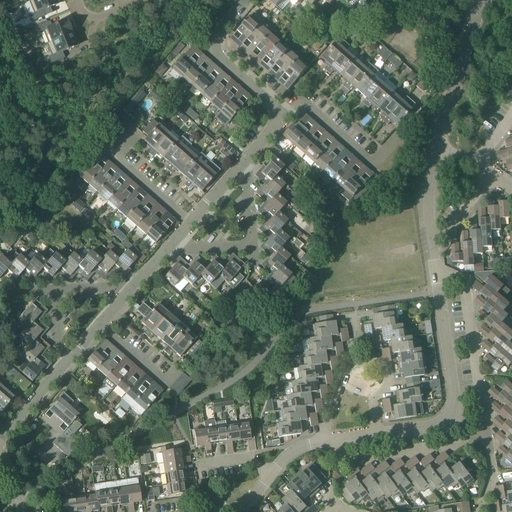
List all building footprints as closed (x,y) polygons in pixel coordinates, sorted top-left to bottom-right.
[(33,14),(28,16),(31,22),(45,16),(43,11),(57,5),(54,0),(32,0),(28,2),(33,14)] [(283,0),(276,8),(281,12),(289,3),(290,3),(294,7),(300,0),(283,0)] [(254,12),(237,31),(247,40),(260,25),(264,21),(254,12)] [(315,24),(319,19),(315,16),(311,20),(315,24)] [(302,29),(306,25),(300,20),(297,24),(302,29)] [(49,22),(38,27),(40,33),(43,32),(48,43),(51,42),(71,34),(66,21),(52,27),(49,22)] [(260,25),(247,40),(256,48),(270,34),(260,25),(264,21),(260,25)] [(348,27),(353,31),(358,25),(354,21),(348,27)] [(364,40),(369,34),(367,32),(365,30),(360,36),(364,40)] [(48,43),(46,44),(51,56),(48,58),(50,64),(64,58),(62,53),(76,47),(71,34),(51,42),(48,43)] [(279,42),(270,34),(256,48),(266,57),(279,42)] [(339,37),(335,42),(321,58),(328,64),(323,69),(326,72),(345,51),(349,46),(339,37)] [(378,42),(378,41),(374,38),(370,42),(374,46),(378,42)] [(322,45),(316,41),(312,47),(319,51),(322,45)] [(279,42),(266,57),(275,65),(289,51),(279,42)] [(298,59),(289,51),(275,65),(285,74),(298,59)] [(355,59),(345,51),(326,72),(330,75),(334,69),(341,75),(355,59)] [(202,56),(199,53),(193,60),(196,62),(202,56)] [(194,64),(185,55),(172,70),(181,79),(194,64)] [(258,65),(261,68),(267,61),(264,59),(258,65)] [(285,74),(295,83),(304,72),(308,68),(298,59),(285,74)] [(355,59),(341,75),(347,81),(343,86),(346,89),(364,67),(355,59)] [(368,63),(364,67),(346,89),(349,91),(353,86),(360,92),(378,71),(368,63)] [(194,64),(181,79),(191,87),(204,72),(194,64)] [(407,68),(403,64),(398,70),(402,74),(407,68)] [(221,73),(218,70),(213,77),(216,79),(221,73)] [(387,80),(378,71),(360,92),(366,98),(362,103),(365,105),(384,84),(387,80)] [(214,80),(204,72),(191,87),(201,95),(214,80)] [(413,82),(417,77),(412,72),(406,80),(409,82),(413,82)] [(286,78),(283,76),(277,82),(280,85),(286,78)] [(223,89),(214,80),(201,95),(210,104),(223,89)] [(416,87),(422,93),(428,87),(422,81),(416,87)] [(384,84),(365,105),(368,108),(373,103),(379,109),(393,93),(384,84)] [(161,92),(166,96),(169,92),(164,88),(161,92)] [(149,99),(151,97),(158,103),(163,98),(153,89),(146,97),(149,99)] [(223,89),(210,104),(220,112),(233,97),(223,89)] [(403,101),(393,93),(379,109),(385,114),(381,120),(384,122),(403,101)] [(407,96),(403,101),(384,122),(387,125),(392,120),(398,126),(409,114),(412,109),(411,108),(415,104),(407,96)] [(233,97),(220,112),(214,118),(224,127),(237,113),(241,116),(247,109),(242,106),(233,97)] [(185,103),(180,109),(185,112),(189,107),(185,103)] [(142,132),(147,137),(143,141),(150,147),(144,154),(147,157),(149,155),(167,134),(152,120),(142,132)] [(316,124),(313,122),(308,128),(310,131),(316,124)] [(309,132),(299,123),(297,126),(294,123),(283,136),(296,147),(309,132)] [(326,133),(323,130),(317,137),(320,139),(326,133)] [(318,141),(309,132),(296,147),(305,155),(318,141)] [(167,134),(149,155),(151,157),(155,152),(163,158),(177,142),(167,134)] [(181,137),(177,142),(163,158),(168,164),(164,169),(168,172),(190,146),(187,143),(187,141),(181,137)] [(216,147),(220,151),(222,148),(226,144),(222,141),(216,147)] [(318,141),(305,155),(315,164),(328,149),(318,141)] [(235,152),(226,144),(222,148),(231,156),(235,152)] [(200,155),(190,146),(168,172),(170,174),(175,169),(182,175),(200,155)] [(328,149),(315,164),(324,172),(337,158),(338,158),(328,149)] [(201,154),(200,155),(182,175),(188,181),(184,185),(187,188),(206,167),(209,163),(206,160),(206,158),(201,154)] [(286,159),(280,154),(277,158),(282,163),(286,159)] [(354,158),(351,156),(346,162),(348,165),(354,158)] [(347,166),(338,158),(337,158),(324,172),(334,181),(347,166)] [(274,177),(283,168),(273,159),(260,174),(267,180),(263,185),(266,187),(274,177)] [(88,185),(101,170),(91,162),(78,176),(88,185)] [(295,167),(290,162),(286,166),(291,171),(295,167)] [(347,166),(334,181),(343,189),(356,174),(347,166)] [(206,167),(187,188),(190,191),(194,186),(201,192),(216,176),(206,167)] [(101,170),(88,185),(98,194),(111,179),(101,170)] [(343,189),(339,194),(349,202),(353,198),(357,202),(367,191),(362,187),(366,183),(356,174),(343,189)] [(274,177),(266,187),(262,191),(260,190),(255,194),(267,205),(276,195),(284,186),(274,177)] [(120,188),(111,179),(98,194),(107,202),(120,188)] [(300,191),(303,186),(299,183),(295,188),(300,191)] [(120,188),(107,202),(117,211),(130,196),(120,188)] [(276,195),(267,205),(263,210),(270,216),(266,220),(269,222),(277,213),(286,204),(276,195)] [(130,196),(117,211),(126,219),(139,205),(130,196)] [(75,202),(72,206),(79,212),(82,208),(75,202)] [(339,208),(332,202),(327,207),(335,214),(339,208)] [(499,219),(500,219),(509,219),(508,202),(498,203),(499,207),(487,208),(488,215),(489,215),(499,214),(499,219)] [(298,213),(302,208),(295,203),(291,208),(298,213)] [(149,213),(139,205),(126,219),(136,228),(149,213)] [(158,221),(149,213),(136,228),(145,236),(158,221)] [(269,222),(264,227),(272,234),(268,238),(270,240),(278,231),(279,231),(287,222),(277,213),(269,222)] [(489,215),(489,219),(478,220),(479,227),(480,227),(490,226),(490,231),(491,231),(500,231),(500,219),(499,219),(499,214),(489,215)] [(96,223),(101,228),(105,223),(100,218),(96,223)] [(293,220),(290,224),(297,230),(301,226),(293,220)] [(158,221),(145,236),(155,245),(168,230),(158,221)] [(482,248),(492,248),(491,231),(490,231),(490,226),(480,227),(481,231),(470,232),(470,239),(472,239),(481,238),(482,243),(482,248)] [(13,235),(19,241),(28,231),(26,229),(25,229),(12,235),(13,235)] [(266,245),(273,252),(269,256),(271,258),(280,249),(288,240),(279,231),(278,231),(270,240),(266,245)] [(293,238),(290,241),(296,246),(299,244),(293,238)] [(472,239),(472,243),(461,244),(461,251),(463,251),(462,251),(472,251),(473,255),(482,255),(482,248),(482,243),(481,238),(472,239)] [(105,249),(111,254),(116,249),(110,244),(105,249)] [(280,249),(271,258),(267,263),(274,270),(270,274),(273,276),(281,266),(282,267),(290,257),(280,249)] [(38,274),(40,276),(44,271),(51,278),(64,263),(50,250),(41,260),(46,264),(38,274)] [(462,251),(463,251),(463,255),(452,256),(452,263),(463,262),(464,267),(474,267),(473,255),(472,251),(462,251)] [(108,252),(100,261),(100,262),(92,272),(94,273),(98,269),(105,275),(109,271),(109,270),(118,261),(108,252)] [(126,252),(118,261),(109,270),(109,271),(112,273),(116,268),(123,275),(136,260),(126,252)] [(7,263),(10,266),(2,275),(1,276),(4,278),(8,273),(15,279),(20,274),(29,265),(15,253),(7,263)] [(82,263),(74,272),(76,274),(80,270),(87,277),(92,272),(100,262),(90,253),(82,262),(82,263)] [(64,263),(65,264),(56,273),(58,275),(62,271),(69,277),(74,272),(82,263),(82,262),(73,254),(64,263)] [(0,277),(1,276),(2,275),(10,266),(7,263),(0,256),(0,277)] [(29,265),(20,274),(22,276),(26,272),(33,278),(38,274),(46,264),(41,260),(37,256),(36,256),(29,265)] [(502,259),(493,260),(494,269),(503,269),(502,259)] [(511,259),(502,259),(503,269),(511,268),(511,259)] [(230,261),(225,266),(226,266),(216,276),(223,281),(233,290),(243,279),(237,273),(246,263),(246,262),(243,265),(241,263),(237,267),(230,261)] [(212,262),(207,267),(199,277),(203,281),(215,290),(223,281),(216,276),(226,266),(225,266),(223,264),(219,268),(212,262)] [(194,263),(189,268),(181,277),(188,284),(191,286),(195,290),(203,281),(199,277),(207,267),(205,265),(201,269),(194,263)] [(189,268),(187,266),(183,270),(175,264),(163,279),(179,293),(188,284),(181,277),(189,268)] [(291,276),(291,275),(282,267),(281,266),(273,276),(268,281),(276,287),(272,292),(274,294),(278,290),(281,293),(294,279),(291,276)] [(301,278),(306,281),(311,276),(306,272),(304,275),(301,278)] [(509,292),(503,287),(491,276),(484,283),(488,286),(480,294),(486,299),(487,298),(493,290),(497,294),(503,299),(509,292)] [(490,301),(483,309),(488,314),(489,313),(496,306),(499,309),(499,308),(503,312),(509,304),(503,299),(497,294),(493,290),(487,298),(490,301)] [(260,304),(266,297),(261,293),(255,299),(260,304)] [(2,305),(3,305),(7,309),(10,306),(5,301),(2,305)] [(236,309),(239,312),(247,318),(250,315),(246,310),(249,307),(243,302),(236,309)] [(147,337),(167,313),(157,305),(151,311),(142,303),(136,311),(145,319),(141,324),(148,329),(143,334),(147,337)] [(3,305),(0,308),(0,311),(4,315),(8,310),(7,309),(3,305)] [(36,319),(41,314),(31,305),(18,319),(28,329),(36,319)] [(496,306),(489,313),(492,316),(485,324),(490,329),(491,328),(498,320),(502,323),(508,316),(503,312),(499,308),(499,309),(496,306)] [(373,310),(374,322),(363,324),(363,327),(371,326),(371,327),(375,326),(376,330),(383,329),(397,327),(394,307),(373,310)] [(228,309),(224,314),(231,320),(235,315),(228,309)] [(176,322),(167,313),(147,337),(150,340),(154,335),(160,341),(176,322)] [(28,329),(19,338),(29,347),(37,337),(38,337),(42,332),(35,326),(39,321),(36,319),(28,329)] [(491,328),(494,330),(487,338),(492,343),(494,342),(493,342),(500,335),(504,338),(509,343),(511,339),(511,332),(502,323),(498,320),(491,328)] [(227,325),(222,321),(219,326),(223,329),(227,325)] [(186,330),(176,322),(160,341),(167,346),(162,351),(165,354),(186,330)] [(335,332),(339,332),(339,331),(346,330),(345,327),(334,328),(333,323),(312,327),(314,339),(328,337),(335,336),(335,332)] [(383,329),(383,334),(379,334),(380,339),(384,338),(385,342),(392,341),(406,339),(404,326),(397,327),(383,329)] [(186,330),(165,354),(169,357),(173,352),(180,357),(191,345),(196,339),(186,330)] [(497,345),(489,353),(495,358),(496,357),(502,349),(506,353),(511,357),(511,356),(511,345),(509,343),(504,338),(500,335),(493,342),(494,342),(497,345)] [(29,347),(21,356),(30,365),(39,355),(43,350),(36,344),(40,339),(38,337),(37,337),(29,347)] [(314,339),(307,340),(309,354),(323,352),(330,351),(329,347),(333,346),(333,342),(329,342),(328,337),(314,339)] [(392,341),(392,346),(388,346),(389,351),(394,351),(394,354),(401,353),(415,351),(413,338),(406,339),(392,341)] [(0,347),(0,352),(3,355),(11,347),(5,342),(0,347)] [(107,357),(98,348),(87,360),(97,369),(107,357)] [(401,353),(402,358),(398,358),(398,363),(402,363),(403,366),(424,363),(422,349),(415,351),(401,353)] [(496,357),(499,360),(491,368),(494,370),(497,373),(504,365),(508,368),(511,362),(511,357),(506,353),(502,349),(496,357)] [(309,354),(302,355),(304,368),(318,366),(325,365),(324,361),(329,360),(328,356),(324,357),(323,352),(309,354)] [(30,365),(22,373),(32,382),(44,368),(37,362),(41,357),(39,355),(30,365)] [(117,365),(107,357),(97,369),(106,377),(117,365)] [(426,376),(424,363),(403,366),(402,363),(398,363),(400,375),(404,374),(405,379),(406,386),(420,384),(419,377),(426,376)] [(117,365),(106,377),(116,386),(126,373),(117,365)] [(304,368),(297,369),(299,382),(313,380),(319,379),(319,375),(323,374),(323,370),(319,371),(318,366),(304,368)] [(183,375),(190,381),(191,381),(194,377),(196,375),(198,373),(191,367),(183,375)] [(126,373),(116,386),(125,394),(136,382),(126,373)] [(30,384),(17,374),(11,381),(23,391),(30,384)] [(71,387),(75,382),(70,378),(66,383),(71,387)] [(299,382),(291,383),(293,396),(307,394),(314,393),(314,389),(318,388),(317,384),(313,385),(313,380),(299,382)] [(440,387),(439,380),(427,382),(428,389),(440,387)] [(125,394),(120,399),(130,407),(145,390),(136,382),(125,394)] [(511,399),(511,386),(507,382),(501,389),(504,392),(496,401),(502,406),(503,404),(509,397),(511,399)] [(406,386),(407,392),(400,393),(399,391),(395,392),(397,402),(401,401),(402,406),(413,404),(420,403),(423,403),(420,384),(406,386)] [(3,389),(0,393),(0,413),(13,398),(3,389)] [(145,390),(130,407),(140,416),(155,399),(145,390)] [(72,402),(63,394),(47,411),(57,420),(68,407),(72,402)] [(293,396),(286,397),(288,410),(303,408),(309,407),(309,403),(313,402),(312,398),(308,399),(307,394),(293,396)] [(511,399),(509,397),(503,404),(506,407),(498,415),(504,420),(505,419),(511,412),(511,399)] [(222,400),(224,407),(233,406),(232,399),(222,400)] [(224,407),(222,400),(212,402),(213,409),(224,407)] [(402,406),(395,407),(394,406),(390,407),(391,416),(396,415),(396,420),(422,416),(420,403),(413,404),(402,406)] [(63,433),(62,432),(51,444),(67,458),(80,443),(72,435),(74,434),(80,426),(74,420),(78,416),(68,407),(57,420),(67,428),(63,433)] [(288,410),(281,411),(283,424),(297,422),(298,422),(304,421),(304,417),(308,417),(307,412),(303,413),(303,408),(288,410)] [(505,419),(508,422),(501,430),(506,435),(507,434),(507,433),(511,427),(511,412),(505,419)] [(229,443),(226,425),(225,420),(215,422),(216,427),(218,445),(225,443),(226,447),(231,447),(231,443),(231,442),(229,443)] [(218,445),(216,427),(215,422),(204,423),(205,429),(207,446),(209,446),(218,445)] [(251,422),(237,424),(240,441),(243,441),(244,442),(247,442),(247,440),(250,440),(248,429),(252,428),(251,422)] [(283,424),(276,425),(278,438),(299,435),(299,432),(303,431),(302,426),(298,427),(298,422),(297,422),(283,424)] [(237,424),(226,425),(229,443),(231,442),(231,443),(240,441),(237,424)] [(511,427),(507,433),(507,434),(510,436),(503,445),(508,450),(509,449),(509,448),(511,445),(511,427)] [(207,446),(205,429),(193,431),(196,448),(203,447),(204,451),(210,450),(209,446),(207,446)] [(162,464),(185,461),(185,458),(180,459),(179,451),(169,452),(169,447),(160,448),(161,453),(162,464)] [(141,465),(151,464),(149,454),(139,456),(141,465)] [(162,464),(164,475),(182,472),(181,464),(186,464),(185,461),(162,464)] [(454,469),(450,472),(458,484),(461,488),(466,484),(467,486),(473,481),(460,464),(457,466),(455,463),(451,466),(454,469)] [(439,471),(435,474),(443,486),(446,490),(451,486),(453,488),(458,484),(450,472),(446,466),(442,469),(440,465),(436,468),(439,471)] [(302,472),(296,477),(311,493),(308,496),(311,499),(320,491),(317,488),(326,480),(316,468),(311,473),(308,470),(303,474),(302,472)] [(424,474),(420,477),(429,488),(431,492),(436,488),(438,490),(443,486),(435,474),(431,469),(427,471),(425,468),(421,470),(424,474)] [(375,470),(370,474),(372,477),(371,478),(375,483),(384,495),(387,499),(392,495),(393,497),(399,493),(390,481),(386,476),(387,475),(384,471),(379,475),(375,470)] [(409,476),(405,479),(414,490),(413,491),(416,495),(421,491),(423,493),(429,488),(420,477),(416,471),(412,473),(410,470),(406,472),(409,476)] [(166,486),(188,482),(188,479),(183,480),(182,472),(164,475),(166,486)] [(394,478),(390,481),(399,493),(402,497),(407,493),(408,495),(413,491),(414,490),(405,479),(401,473),(398,475),(395,472),(392,475),(394,478)] [(343,476),(349,485),(345,488),(346,489),(340,494),(348,504),(354,500),(357,504),(362,500),(363,502),(369,497),(360,486),(356,480),(353,482),(351,479),(350,480),(346,474),(343,476)] [(311,493),(296,477),(291,482),(292,483),(288,487),(291,491),(301,502),(304,499),(307,502),(311,499),(308,496),(311,493)] [(364,483),(360,486),(369,497),(372,501),(377,498),(378,499),(384,495),(375,483),(371,478),(368,480),(365,477),(362,480),(364,483)] [(136,479),(126,481),(129,504),(132,504),(140,503),(136,479)] [(129,504),(126,481),(115,482),(119,506),(126,505),(127,509),(132,509),(132,504),(129,504)] [(119,506),(115,482),(104,484),(108,507),(111,507),(119,506)] [(185,494),(184,486),(189,485),(188,482),(166,486),(167,497),(182,495),(185,494)] [(64,484),(66,498),(58,500),(58,501),(56,501),(57,511),(75,511),(74,497),(72,483),(64,484)] [(108,507),(104,484),(94,486),(98,509),(104,508),(105,511),(109,511),(111,511),(110,507),(111,507),(108,507)] [(95,494),(84,496),(86,511),(94,511),(97,511),(97,509),(98,509),(94,486),(93,486),(95,494)] [(304,511),(303,510),(305,507),(301,502),(291,491),(285,496),(287,498),(283,502),(286,505),(292,511),(304,511)] [(511,492),(508,493),(509,497),(505,497),(505,502),(502,503),(503,506),(503,507),(510,506),(511,505),(511,492)] [(86,511),(84,496),(74,497),(75,511),(86,511)] [(462,511),(461,503),(430,508),(431,511),(462,511)]
